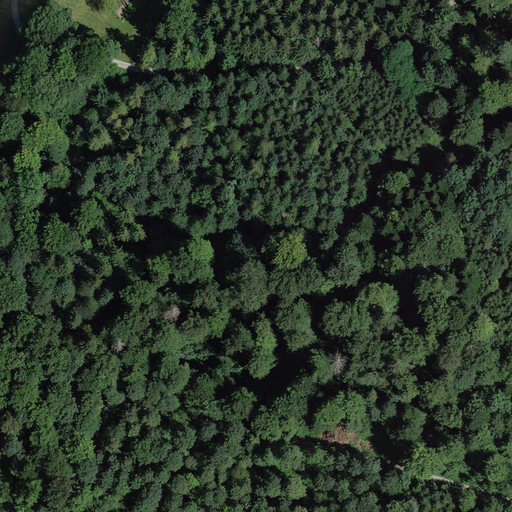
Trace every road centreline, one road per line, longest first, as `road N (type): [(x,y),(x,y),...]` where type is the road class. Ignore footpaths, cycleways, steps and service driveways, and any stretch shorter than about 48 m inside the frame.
road 1 (track): [(511,503),(313,444),(0,384)]
road 2 (track): [(459,0),(386,50),(331,68),(158,74),(98,56),(50,58),(0,82)]
